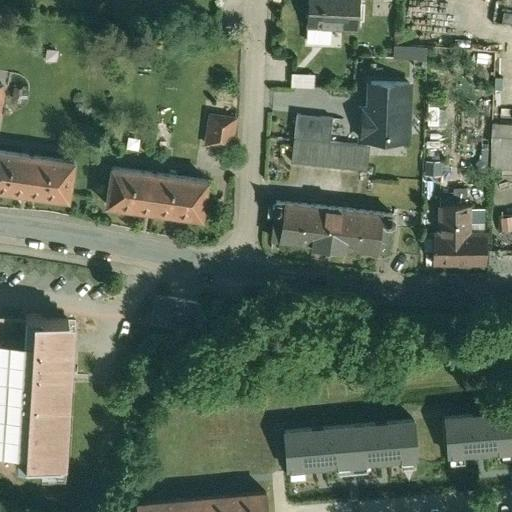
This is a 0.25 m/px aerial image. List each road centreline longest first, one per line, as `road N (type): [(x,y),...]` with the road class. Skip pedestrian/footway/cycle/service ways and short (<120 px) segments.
road 1 (residential): [(235,277),(246,216),(253,0)]
road 2 (residential): [(235,277),(511,300)]
road 3 (residential): [(0,230),(235,277)]
